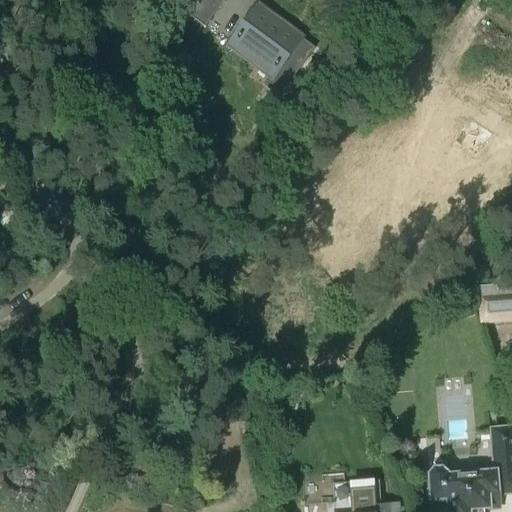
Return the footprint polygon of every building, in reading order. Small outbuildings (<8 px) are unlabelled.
[(226,0),(206,0),(219,10),(226,0)] [(286,89),(314,51),(298,39),(284,29),(258,10),(230,48),(256,68),(269,77),(286,89)] [(418,108),(398,144),(453,175),(462,159),(488,174),(506,142),(454,112),(447,125),(418,108)] [(481,298),(481,300),(477,300),(478,327),(511,324),(511,297),(511,290),(499,291),(498,288),(475,289),(476,298),(481,298)] [(486,511),(498,511),(495,476),(482,477),(482,475),(477,470),(468,471),(463,476),(463,479),(449,480),(443,474),(434,475),(428,483),(430,511),(447,510),(447,511),(486,511)] [(305,485),(306,498),(319,497),(319,485),(305,485)] [(387,511),(387,506),(375,507),(374,490),(348,492),(349,511),(387,511)]
